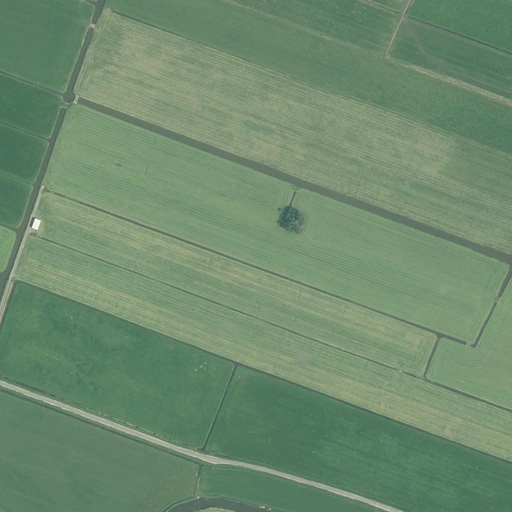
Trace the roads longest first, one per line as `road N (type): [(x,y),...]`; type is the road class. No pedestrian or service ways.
road 1 (track): [(511,202),(423,181),(109,66),(86,71)]
road 2 (residential): [(397,511),(215,460),(0,383)]
